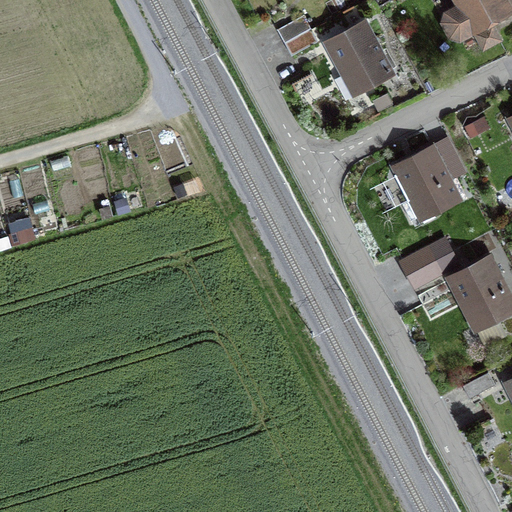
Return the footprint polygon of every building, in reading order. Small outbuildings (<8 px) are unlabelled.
[(457,0),(461,6),(440,17),(453,41),(511,11),(504,0),(457,0)] [(304,15),(277,29),(281,36),(287,50),(290,55),(317,42),(304,15)] [(366,85),(391,71),(365,24),(329,44),(346,75),(357,69),(366,85)] [(433,207),(458,194),(434,148),(395,168),(411,198),(425,191),(433,207)] [(445,237),(402,260),(406,268),(412,281),(415,286),(459,264),(445,237)] [(475,323),(511,304),(511,298),(491,258),(452,277),(475,323)] [(489,371),(462,385),(469,398),(496,385),(489,371)]
